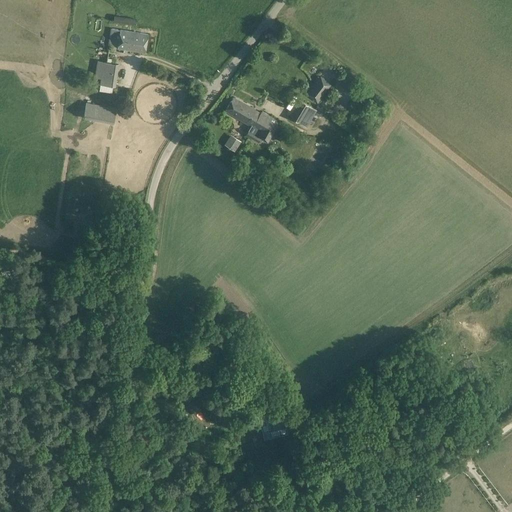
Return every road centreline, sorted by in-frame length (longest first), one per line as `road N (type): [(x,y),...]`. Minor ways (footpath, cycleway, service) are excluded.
road 1 (unclassified): [(121,511),(156,182),(173,143),(284,0)]
road 2 (track): [(124,269),(113,291),(63,323),(0,335)]
road 3 (track): [(144,274),(0,243)]
road 4 (track): [(399,511),(511,428)]
